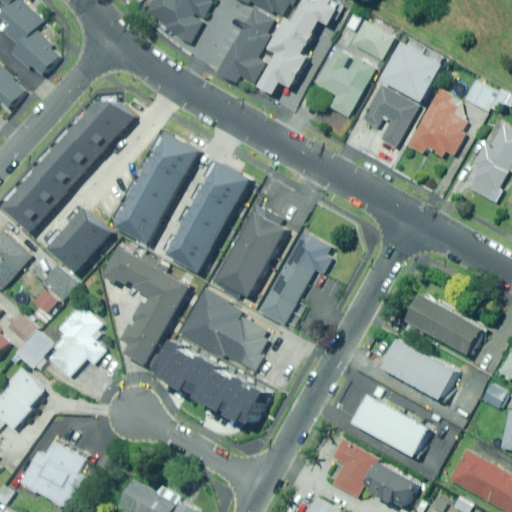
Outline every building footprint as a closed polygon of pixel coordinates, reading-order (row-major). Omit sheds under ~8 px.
[(0,0),(0,99),(1,99),(13,110),(29,93),(15,81),(17,79),(0,63),(0,0),(2,0),(11,7),(2,17),(14,27),(7,34),(21,46),(14,54),(32,70),(35,67),(46,77),(64,57),(53,48),(55,46),(39,32),(48,23),(22,0),(0,0)] [(169,29),(193,45),(218,6),(214,3),(215,0),(241,0),(251,6),(254,1),(285,21),(298,0),(156,0),(149,12),(171,26),(169,29)] [(345,7),(331,0),(310,0),(298,24),(291,20),(274,50),(283,55),(265,88),(279,96),(286,84),(296,89),(313,59),(307,56),(326,22),(334,27),(345,7)] [(368,14),(354,7),(346,23),(360,30),(368,14)] [(282,24),(257,10),(221,74),(240,85),(244,77),(258,85),(270,64),(262,59),(282,24)] [(384,60),(386,61),(399,38),(369,22),(361,37),(356,34),(346,51),(341,48),(320,85),(341,97),(335,109),(352,118),(384,60)] [(448,67),(406,44),(386,80),(428,104),(448,67)] [(494,109),(502,94),(478,82),(468,101),(492,113),(494,109)] [(421,110),(384,90),(367,123),(388,134),(385,140),(401,149),(421,110)] [(502,94),(494,109),(502,113),(506,105),(511,107),(511,94),(503,90),(502,94)] [(465,103),(444,91),(412,147),(427,156),(431,149),(446,158),(450,153),(457,157),(468,136),(465,134),(471,123),(458,116),(465,103)] [(72,194),(85,181),(104,160),(109,154),(141,120),(123,103),(105,103),(82,129),(45,169),(8,209),(35,234),(72,194)] [(511,129),(502,124),(490,145),(479,139),(471,154),(482,160),(473,178),(468,187),(499,204),(506,192),(503,190),(511,172),(511,129)] [(206,153),(173,135),(121,228),(154,246),(206,153)] [(257,182),(224,163),(172,256),(205,275),(257,182)] [(295,226),(260,207),(219,280),(254,299),(295,226)] [(117,236),(89,211),(53,251),(81,276),(117,236)] [(35,257),(7,232),(0,239),(0,284),(6,290),(35,257)] [(340,251),(307,232),(261,312),(287,327),(301,304),(319,272),(326,276),(340,251)] [(149,301),(126,341),(134,346),(130,355),(150,366),(194,288),(121,247),(106,275),(124,285),(125,283),(138,290),(136,294),(149,301)] [(80,286),(59,268),(45,284),(66,302),(80,286)] [(61,303),(43,285),(31,298),(49,316),(61,303)] [(248,311),(208,290),(185,334),(256,372),(276,335),(244,318),(248,311)] [(490,329),(428,295),(412,323),(474,357),(490,329)] [(0,359),(14,344),(0,331),(0,317),(5,311),(0,306),(0,359)] [(57,349),(60,352),(53,361),(73,379),(90,360),(97,366),(110,352),(94,338),(99,332),(78,314),(62,331),(69,336),(57,349)] [(40,331),(41,330),(26,315),(12,330),(27,345),(40,331)] [(27,345),(18,354),(11,361),(18,367),(25,360),(36,370),(58,347),(40,331),(27,345)] [(461,373),(404,342),(389,370),(445,401),(461,373)] [(259,390),(221,368),(204,398),(217,406),(219,402),(245,416),(259,390)] [(10,391),(0,401),(0,434),(10,424),(18,431),(36,411),(34,409),(49,392),(24,369),(7,389),(10,391)] [(509,396),(494,389),(487,403),(502,410),(509,396)] [(434,430),(374,397),(359,425),(419,458),(434,430)] [(383,460),(346,440),(336,458),(348,465),(336,486),(361,499),(383,460)] [(49,457),(41,453),(24,484),(70,510),(88,479),(81,475),(88,461),(56,443),(49,457)] [(511,511),(511,473),(470,450),(453,482),(508,511),(511,511)] [(423,486),(390,468),(377,492),(411,510),(423,486)] [(176,511),(180,506),(134,480),(120,505),(131,511),(176,511)] [(16,493),(4,485),(0,490),(0,502),(7,507),(16,493)] [(472,511),(477,505),(463,497),(456,509),(461,511),(472,511)] [(342,511),(320,500),(313,511),(342,511)]
